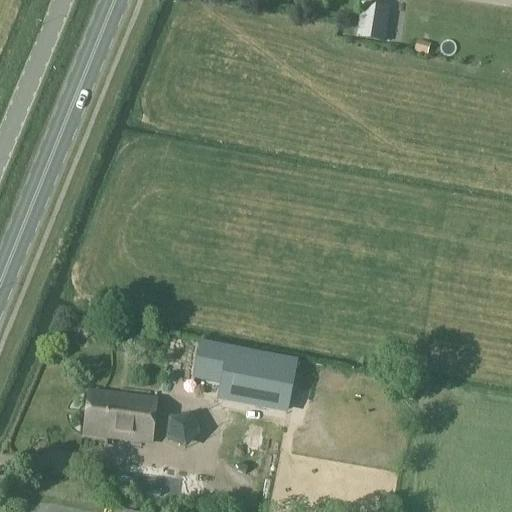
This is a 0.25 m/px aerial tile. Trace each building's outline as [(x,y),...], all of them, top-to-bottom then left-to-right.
[(362,6),(359,32),(357,39),(385,43),(385,37),(387,28),(374,26),(377,8),(362,6)] [(429,46),(417,42),(414,52),(427,56),(429,46)] [(246,401),(299,410),(304,378),(251,370),(246,401)] [(91,392),(85,435),(151,443),(156,400),(91,392)] [(170,418),(168,439),(189,447),(204,432),(193,413),(170,418)] [(104,460),(102,483),(150,488),(148,498),(191,503),(194,470),(104,460)]
